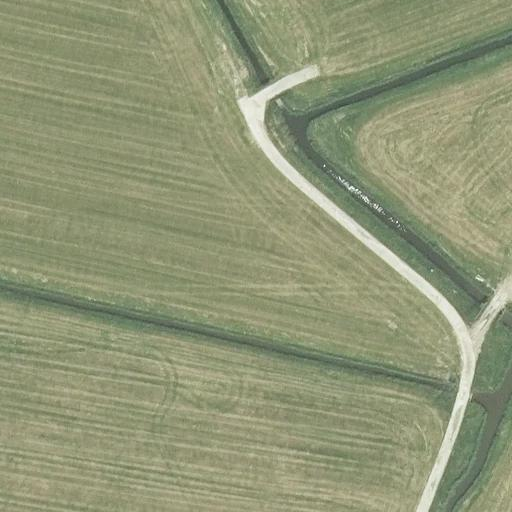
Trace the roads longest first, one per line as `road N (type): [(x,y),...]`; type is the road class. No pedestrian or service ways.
road 1 (track): [(419,511),(466,378),(465,343),(444,312),(261,140),(252,117),(258,99),(311,72)]
road 2 (track): [(252,117),(196,0)]
